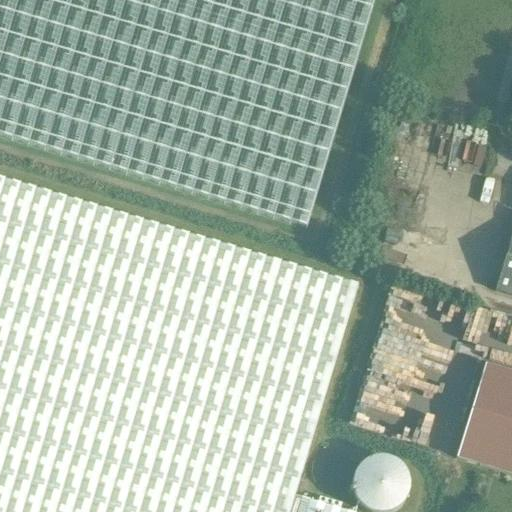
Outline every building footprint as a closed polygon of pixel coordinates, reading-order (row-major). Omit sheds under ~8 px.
[(0,0),(0,137),(306,229),(374,0),(0,0)] [(0,511),(289,511),(293,499),(311,439),(356,289),(330,281),(0,181),(0,511)] [(511,231),(494,292),(511,296),(511,231)] [(511,374),(485,366),(455,461),(511,478),(511,374)] [(289,511),(336,511),(293,499),(289,511)]
